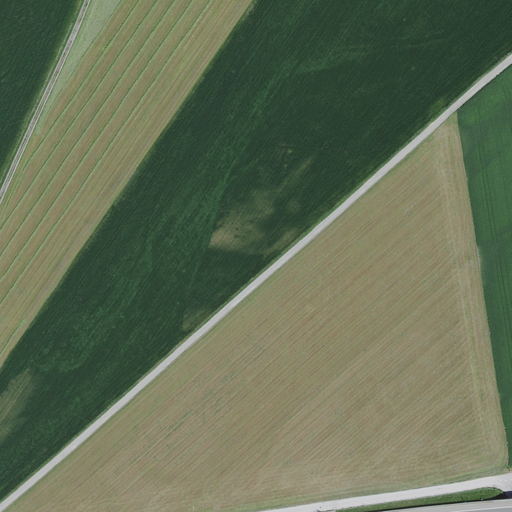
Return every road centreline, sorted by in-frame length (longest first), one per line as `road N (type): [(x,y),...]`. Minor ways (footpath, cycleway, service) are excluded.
road 1 (track): [(511,62),(0,510)]
road 2 (track): [(287,511),(511,480)]
road 3 (track): [(88,0),(0,198)]
